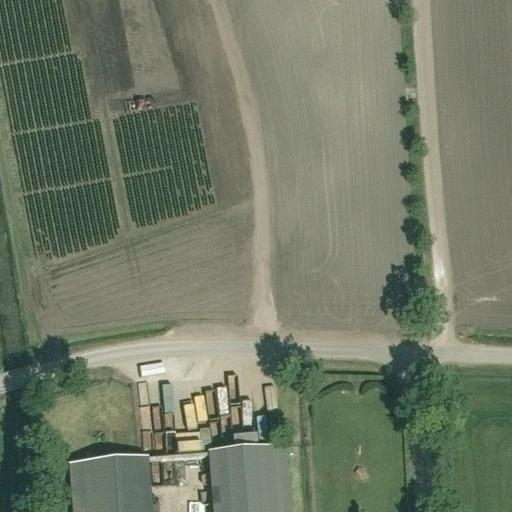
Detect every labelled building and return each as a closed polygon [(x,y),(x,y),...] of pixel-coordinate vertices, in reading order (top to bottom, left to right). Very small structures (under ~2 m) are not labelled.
[(155,389),(157,412),(167,410),(164,388),(155,389)] [(197,396),(171,401),(176,421),(201,415),(197,396)] [(172,449),(209,445),(206,424),(170,428),(172,449)] [(292,511),(288,450),(215,455),(218,511),(292,511)] [(138,511),(136,464),(78,466),(80,511),(138,511)]
